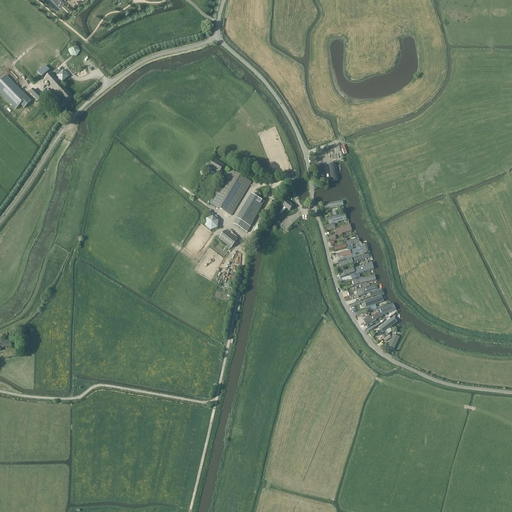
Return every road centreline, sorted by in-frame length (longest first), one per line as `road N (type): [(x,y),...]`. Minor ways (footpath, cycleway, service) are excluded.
road 1 (unclassified): [(511,392),(442,383),(377,350),(337,287),(299,137),(254,72),(216,39)]
road 2 (track): [(245,236),(216,399),(105,385),(75,398),(0,391)]
road 3 (unclassified): [(216,39),(147,59),(71,119)]
